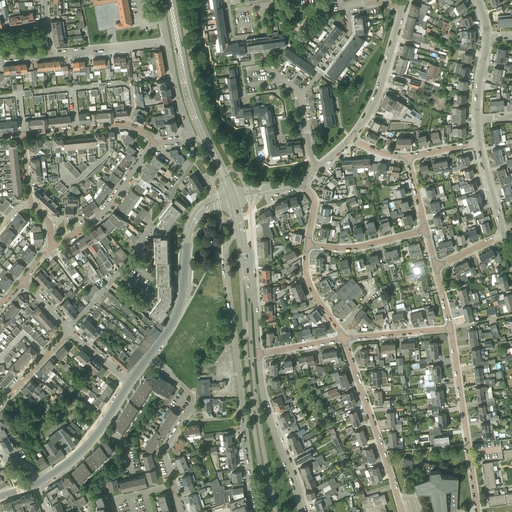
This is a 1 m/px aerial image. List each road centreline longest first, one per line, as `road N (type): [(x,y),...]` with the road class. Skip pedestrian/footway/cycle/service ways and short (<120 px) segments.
road 1 (unclassified): [(236,230),(225,253),(256,511)]
road 2 (secondary): [(236,230),(267,511)]
road 3 (secondary): [(275,511),(255,396),(244,244)]
road 4 (residential): [(148,354),(177,311),(192,220),(231,196)]
road 5 (residential): [(477,511),(450,329)]
road 6 (residential): [(400,511),(342,338)]
road 7 (unclassified): [(300,511),(259,353)]
road 8 (residential): [(174,485),(163,450),(192,395),(148,354)]
road 9 (residential): [(51,248),(93,222),(154,142)]
road 10 (secondary): [(207,141),(184,81),(169,0)]
road 11 (residential): [(351,137),(381,87),(402,7)]
road 12 (residential): [(36,483),(89,442),(129,381)]
road 13 (residential): [(154,142),(120,124),(21,133)]
